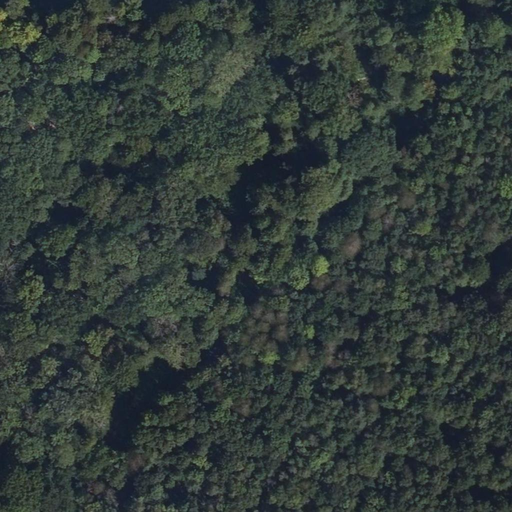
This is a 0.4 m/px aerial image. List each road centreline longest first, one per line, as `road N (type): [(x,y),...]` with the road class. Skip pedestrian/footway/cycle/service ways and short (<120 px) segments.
road 1 (track): [(443,46),(432,87),(402,136),(36,511)]
road 2 (unknown): [(511,32),(456,6),(443,46),(294,86),(188,93),(51,135)]
road 3 (track): [(121,511),(120,428),(51,135)]
